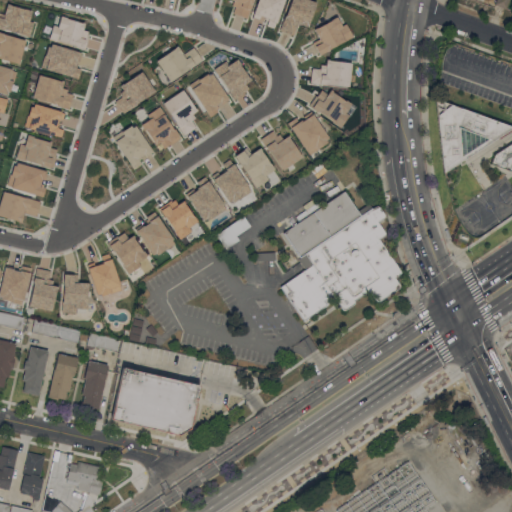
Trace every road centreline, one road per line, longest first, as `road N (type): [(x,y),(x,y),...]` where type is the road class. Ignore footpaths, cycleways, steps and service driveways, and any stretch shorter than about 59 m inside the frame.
road 1 (residential): [(79,0),(259,49),(280,69),(281,88),(55,246)]
road 2 (primary): [(452,303),(215,469)]
road 3 (residential): [(119,9),(55,246)]
road 4 (residential): [(215,469),(0,418)]
road 5 (primary): [(303,445),(467,332)]
road 6 (secondary): [(406,144),(452,303)]
road 7 (secondary): [(411,7),(406,144)]
road 8 (residential): [(511,42),(394,0)]
